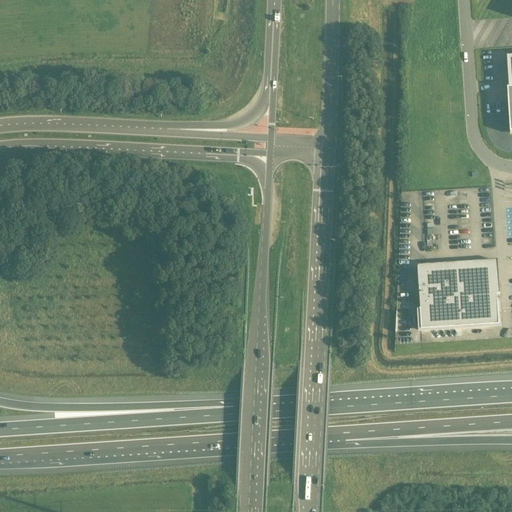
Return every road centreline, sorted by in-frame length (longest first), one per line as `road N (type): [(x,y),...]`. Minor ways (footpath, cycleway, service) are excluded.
road 1 (primary): [(309,511),(328,148)]
road 2 (primary): [(269,152),(250,511)]
road 3 (motorway): [(0,457),(343,434)]
road 4 (motorway): [(511,396),(233,414)]
road 5 (motorway): [(0,146),(269,152)]
road 6 (motorway): [(233,414),(0,431)]
road 7 (motorway): [(233,414),(0,402)]
road 8 (unclassified): [(511,166),(491,162),(474,144),(464,0)]
road 9 (motorway): [(343,434),(511,422)]
road 10 (motorway): [(343,434),(511,440)]
road 11 (motorway): [(166,132),(0,130)]
road 12 (primary): [(328,148),(331,0)]
